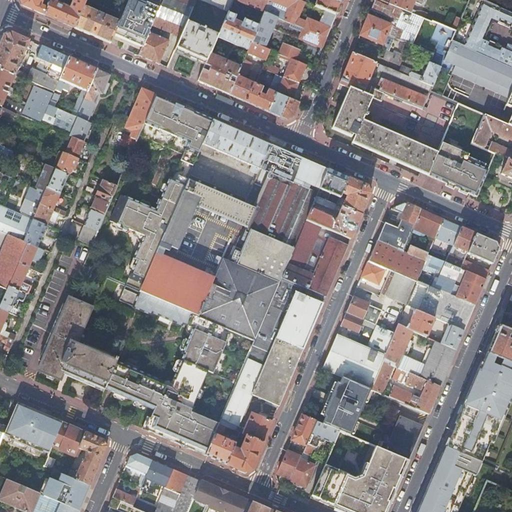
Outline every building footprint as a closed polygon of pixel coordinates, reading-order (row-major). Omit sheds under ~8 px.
[(42,14),(47,0),(20,0),(22,6),(42,14)] [(82,10),(58,0),(47,0),(42,14),(72,27),(75,28),(82,10)] [(58,0),(82,10),(84,6),(86,0),(85,0),(58,0)] [(128,0),(123,14),(119,21),(120,22),(114,36),(128,41),(142,47),(148,33),(162,0),(128,0)] [(163,0),(153,26),(180,37),(187,22),(196,0),(163,0)] [(200,0),(229,12),(233,0),(200,0)] [(235,0),(265,12),(269,0),(235,0)] [(269,0),(265,12),(264,12),(326,38),(335,18),(336,15),(325,11),(321,23),(308,18),(307,21),(298,17),(305,2),(299,0),(269,0)] [(341,4),(342,0),(316,0),(316,2),(310,0),(299,0),(305,2),(325,11),(336,15),(341,4)] [(398,27),(404,29),(412,13),(389,3),(382,1),(380,0),(374,0),(370,10),(394,19),(393,23),(398,26),(398,27)] [(412,13),(415,14),(416,11),(412,9),(416,2),(424,5),(426,0),(425,0),(390,0),(389,3),(412,13)] [(511,13),(495,6),(484,1),(464,46),(511,67),(511,45),(508,50),(503,48),(486,41),(483,39),(484,36),(490,23),(491,20),(495,21),(511,28),(511,13)] [(111,44),(114,36),(120,22),(119,21),(84,6),(82,10),(75,28),(92,35),(111,44)] [(264,12),(258,26),(251,42),(265,48),(274,28),(322,48),(324,43),(326,38),(264,12)] [(405,43),(412,45),(424,18),(415,14),(412,13),(404,29),(400,40),(401,41),(405,43)] [(228,14),(218,35),(217,38),(248,50),(251,42),(258,26),(244,20),(242,25),(234,21),(235,17),(228,14)] [(368,15),(364,25),(388,35),(392,25),(379,20),(368,15)] [(187,22),(180,37),(175,50),(202,62),(205,64),(210,54),(217,38),(218,35),(187,22)] [(388,35),(390,36),(394,38),(400,40),(404,29),(398,27),(398,26),(393,23),(392,25),(388,35)] [(364,25),(360,36),(371,41),(383,46),(387,38),(389,39),(390,36),(388,35),(364,25)] [(55,90),(69,58),(56,53),(42,46),(36,59),(41,61),(52,66),(48,75),(37,71),(32,69),(29,76),(23,74),(16,71),(18,67),(20,68),(21,64),(19,63),(29,41),(11,33),(4,36),(0,44),(0,69),(15,76),(54,93),(55,90)] [(169,41),(148,33),(142,47),(139,56),(159,64),(164,54),(169,41)] [(251,42),(248,50),(247,52),(266,60),(267,58),(270,50),(265,48),(251,42)] [(511,67),(464,46),(454,42),(446,61),(457,66),(454,74),(509,98),(506,105),(511,107),(511,120),(510,126),(511,127),(511,67)] [(511,45),(505,42),(503,48),(508,50),(511,45)] [(278,54),(281,55),(299,62),(303,52),(283,44),(278,54)] [(341,80),(340,84),(349,88),(368,95),(372,87),(372,88),(373,85),(372,84),(370,87),(367,85),(377,63),(352,53),(346,68),(341,80)] [(210,54),(205,64),(205,65),(209,67),(208,72),(203,70),(198,81),(214,88),(229,95),(241,67),(210,54)] [(290,62),(283,77),(299,83),(302,75),(306,65),(299,62),(281,55),(280,57),(290,62)] [(52,124),(70,132),(97,70),(83,64),(69,58),(55,90),(61,93),(62,90),(67,91),(70,85),(83,90),(82,91),(71,115),(55,108),(56,104),(51,101),(43,120),(52,124)] [(244,60),(241,67),(229,95),(241,100),(257,107),(268,112),(277,93),(269,90),(268,90),(266,95),(261,93),(263,87),(256,84),(253,82),(257,74),(251,71),(250,74),(249,78),(248,80),(242,78),(242,76),(247,74),(251,63),(244,60)] [(41,61),(37,71),(48,75),(52,66),(41,61)] [(410,77),(433,86),(437,77),(441,68),(440,67),(429,62),(423,77),(412,73),(410,77)] [(279,70),(265,64),(263,68),(276,74),(277,74),(279,70)] [(0,106),(1,107),(21,115),(24,108),(5,100),(9,90),(12,91),(13,89),(10,87),(15,76),(0,69),(0,106)] [(72,138),(84,143),(92,123),(89,122),(85,120),(92,105),(97,93),(101,94),(102,95),(103,93),(105,94),(107,89),(105,88),(110,76),(97,70),(70,132),(69,136),(68,136),(72,138)] [(269,90),(277,93),(288,98),(292,100),(295,91),(299,83),(283,77),(277,74),(276,74),(269,90)] [(383,82),(379,90),(384,93),(423,109),(427,100),(383,82)] [(368,95),(349,88),(346,95),(340,111),(332,128),(352,137),(353,135),(356,136),(353,143),(380,155),(400,163),(429,176),(438,153),(410,141),(362,120),(371,98),(380,101),(384,93),(379,90),(372,88),(372,87),(368,95)] [(139,134),(145,121),(156,95),(143,90),(134,110),(126,128),(139,134)] [(85,120),(89,122),(101,94),(97,93),(92,105),(85,120)] [(277,93),(268,112),(278,116),(281,117),(288,98),(277,93)] [(159,143),(163,145),(173,149),(178,151),(184,154),(181,160),(175,174),(178,175),(188,179),(190,174),(195,163),(201,149),(202,145),(213,120),(202,116),(191,111),(178,105),(167,100),(156,95),(145,121),(139,134),(136,141),(135,145),(139,146),(142,154),(156,148),(159,143)] [(292,100),(288,98),(281,117),(286,120),(294,117),(298,106),(299,103),(292,100)] [(511,127),(510,126),(485,115),(473,144),(495,154),(501,156),(508,159),(511,160),(511,149),(511,150),(492,142),(490,147),(484,145),(490,130),(511,138),(511,127)] [(258,175),(260,168),(270,145),(241,133),(213,120),(202,145),(201,149),(211,154),(213,149),(251,165),(248,171),(257,175),(258,175)] [(66,135),(69,136),(70,132),(52,124),(50,128),(66,135)] [(120,144),(132,150),(135,145),(136,141),(124,135),(120,144)] [(80,150),(84,143),(72,138),(65,154),(77,159),(80,150)] [(468,157),(469,155),(462,151),(450,147),(442,143),(438,153),(429,176),(455,187),(477,196),(490,167),(468,157)] [(0,160),(8,164),(13,151),(5,148),(0,145),(0,160)] [(185,185),(183,190),(140,291),(180,308),(225,327),(256,340),(259,332),(282,278),(307,221),(317,196),(318,195),(319,191),(320,189),(328,170),(316,164),(283,151),(270,145),(260,168),(271,173),(256,209),(245,204),(247,199),(190,174),(188,179),(185,185)] [(74,169),(78,159),(77,159),(65,154),(64,153),(57,170),(66,174),(69,175),(70,171),(72,168),(74,169)] [(511,160),(508,159),(501,174),(511,179),(511,160)] [(195,163),(190,174),(247,199),(252,188),(195,163)] [(55,169),(52,168),(45,165),(36,188),(45,192),(47,187),(55,169)] [(66,174),(57,170),(55,169),(47,187),(58,192),(62,183),(66,174)] [(338,174),(328,170),(320,189),(340,198),(341,196),(342,194),(348,179),(338,174)] [(126,285),(140,291),(183,190),(185,185),(188,179),(178,175),(175,174),(173,180),(170,178),(166,186),(163,193),(161,199),(158,206),(156,210),(149,207),(140,203),(121,195),(109,221),(113,223),(120,226),(122,229),(128,232),(129,229),(134,232),(144,236),(142,243),(140,242),(133,259),(137,260),(132,271),(126,285)] [(100,181),(92,178),(88,189),(97,192),(100,181)] [(359,183),(348,179),(342,194),(350,197),(349,199),(348,198),(345,200),(342,207),(361,215),(368,200),(370,194),(369,192),(370,192),(370,191),(369,189),(369,188),(368,189),(367,187),(359,183)] [(97,196),(110,202),(117,186),(104,181),(100,189),(99,189),(99,190),(96,196),(97,196)] [(34,187),(31,186),(19,213),(33,219),(38,207),(39,205),(42,199),(45,192),(36,188),(34,187)] [(42,199),(39,205),(55,212),(58,204),(63,194),(58,192),(47,187),(45,192),(42,199)] [(91,210),(104,216),(110,202),(97,196),(94,203),(91,210)] [(321,198),(317,196),(307,221),(322,227),(351,239),(353,234),(361,215),(342,207),(336,221),(315,211),(321,198)] [(385,223),(377,240),(402,251),(405,245),(412,228),(420,209),(414,207),(408,204),(407,205),(404,203),(394,208),(393,210),(399,213),(404,215),(400,223),(397,228),(385,223)] [(33,219),(19,213),(0,205),(0,231),(24,242),(33,219)] [(33,219),(47,225),(51,215),(52,213),(58,216),(59,214),(57,213),(55,212),(39,205),(38,207),(33,219)] [(420,209),(412,228),(435,238),(443,219),(439,218),(420,209)] [(88,219),(85,225),(98,231),(104,216),(91,210),(90,210),(87,217),(87,218),(88,219)] [(47,230),(49,226),(47,225),(33,219),(24,242),(28,243),(41,249),(42,249),(43,246),(39,244),(45,230),(45,229),(47,230)] [(435,238),(453,246),(462,227),(458,226),(443,219),(435,238)] [(307,221),(282,278),(298,285),(326,297),(329,289),(348,246),(329,238),(322,255),(313,252),(311,256),(320,260),(316,269),(314,268),(311,274),(303,270),(322,227),(307,221)] [(120,226),(113,223),(111,227),(120,231),(121,230),(122,229),(120,226)] [(98,231),(85,225),(79,239),(92,245),(98,231)] [(453,246),(446,262),(461,268),(464,260),(453,255),(455,250),(464,254),(465,251),(468,253),(476,234),(472,232),(462,227),(453,246)] [(28,243),(24,242),(0,231),(0,246),(3,248),(0,255),(0,286),(7,290),(9,286),(19,263),(28,243)] [(144,236),(134,232),(133,235),(133,236),(137,238),(139,242),(140,242),(142,243),(144,236)] [(487,239),(476,234),(468,253),(467,254),(492,265),(493,263),(498,250),(495,242),(487,239)] [(42,249),(51,252),(56,242),(46,238),(43,246),(42,249)] [(391,271),(417,282),(418,280),(422,271),(425,262),(402,251),(377,240),(370,257),(368,262),(386,269),(391,271)] [(40,252),(41,249),(28,243),(19,263),(28,267),(30,263),(36,250),(40,252)] [(402,251),(425,262),(429,254),(433,244),(430,243),(425,252),(410,246),(409,247),(405,245),(402,251)] [(485,283),(486,279),(461,268),(446,262),(429,254),(425,262),(422,271),(438,278),(434,287),(450,294),(457,296),(475,304),(485,283)] [(461,268),(486,279),(490,271),(464,260),(461,268)] [(368,262),(361,278),(364,279),(363,281),(366,282),(367,280),(379,285),(386,269),(368,262)] [(23,292),(26,293),(27,290),(24,289),(24,290),(20,288),(24,278),(26,279),(27,277),(28,275),(26,274),(28,267),(19,263),(9,286),(23,292)] [(40,280),(42,274),(28,267),(26,274),(28,275),(40,280)] [(391,271),(381,296),(397,303),(406,307),(417,282),(391,271)] [(282,278),(259,332),(276,339),(295,292),(298,285),(282,278)] [(406,307),(415,310),(434,319),(448,325),(464,332),(470,317),(475,304),(457,296),(450,294),(434,287),(418,280),(417,282),(406,307)] [(174,323),(180,308),(140,291),(126,285),(119,301),(133,307),(132,308),(151,316),(152,313),(174,323)] [(298,285),(295,292),(323,304),(326,297),(298,285)] [(0,308),(9,313),(13,315),(16,308),(20,299),(24,301),(27,294),(26,293),(9,286),(7,290),(3,301),(0,307),(0,308)] [(295,292),(276,339),(303,350),(320,310),(323,304),(295,292)] [(347,312),(365,320),(376,325),(382,311),(369,305),(370,304),(361,300),(353,297),(347,312)] [(84,329),(93,307),(72,299),(40,371),(60,380),(64,372),(65,373),(68,374),(105,389),(108,382),(116,363),(117,362),(118,359),(115,358),(113,361),(77,345),(84,329)] [(395,308),(404,312),(406,307),(397,303),(395,308)] [(0,339),(12,345),(16,336),(5,332),(6,329),(7,327),(4,325),(9,313),(0,308),(0,339)] [(216,433),(219,424),(193,412),(191,411),(193,406),(197,397),(201,389),(208,370),(214,373),(227,342),(220,339),(225,327),(180,308),(174,323),(186,328),(191,330),(190,334),(187,340),(182,351),(182,354),(183,354),(180,361),(175,373),(171,382),(169,387),(158,382),(159,380),(150,377),(139,403),(142,405),(154,410),(150,418),(146,426),(149,427),(147,431),(175,443),(205,456),(214,435),(216,433)] [(436,341),(456,350),(462,335),(464,332),(448,325),(441,340),(428,334),(434,319),(415,310),(413,316),(413,319),(412,322),(410,323),(407,329),(413,331),(436,341)] [(342,323),(341,326),(359,334),(365,320),(347,312),(342,323)] [(502,317),(498,326),(511,331),(511,317),(511,320),(502,317)] [(397,368),(440,387),(444,377),(456,350),(436,341),(425,366),(403,356),(413,331),(407,329),(398,325),(395,333),(385,355),(383,362),(394,366),(397,368)] [(369,348),(385,355),(395,333),(379,326),(369,348)] [(492,340),(487,353),(510,363),(511,357),(511,340),(511,341),(507,339),(511,331),(498,326),(492,340)] [(259,332),(256,340),(219,424),(224,426),(226,427),(233,430),(236,431),(238,426),(252,395),(279,407),(303,350),(276,339),(259,332)] [(337,335),(330,351),(322,369),(325,370),(342,377),(370,389),(371,389),(383,362),(385,355),(369,348),(337,335)] [(0,341),(5,344),(3,349),(9,352),(12,345),(0,339),(0,341)] [(180,351),(182,351),(187,340),(185,339),(183,340),(179,348),(180,351)] [(511,389),(511,364),(487,353),(473,385),(432,481),(418,511),(456,511),(472,474),(475,475),(511,389)] [(139,403),(150,377),(138,371),(140,366),(125,360),(123,365),(117,362),(116,363),(108,382),(105,389),(110,391),(114,393),(125,398),(134,401),(139,403)] [(371,389),(382,394),(394,366),(383,362),(371,389)] [(440,387),(397,368),(392,378),(423,391),(419,399),(413,396),(409,406),(428,414),(434,400),(440,387)] [(369,390),(370,389),(342,377),(339,384),(337,383),(332,396),(328,404),(323,416),(325,417),(323,424),(340,431),(350,435),(351,434),(355,423),(356,421),(359,415),(364,401),(369,390)] [(320,414),(323,416),(328,404),(332,396),(337,383),(334,382),(330,392),(328,391),(326,396),(323,404),(324,404),(320,414)] [(409,406),(413,396),(413,395),(393,386),(389,397),(409,406)] [(10,437),(9,439),(42,453),(43,451),(49,454),(52,447),(63,422),(39,412),(26,407),(17,402),(6,428),(4,434),(10,437)] [(264,443),(272,422),(252,413),(244,431),(240,429),(238,432),(240,433),(244,434),(247,436),(264,443)] [(311,434),(317,421),(304,416),(303,415),(300,422),(288,448),(302,454),(303,453),(304,451),(308,440),(311,434)] [(147,416),(141,429),(147,431),(149,427),(146,426),(150,418),(147,416)] [(416,443),(423,425),(400,416),(388,444),(380,441),(377,447),(383,450),(385,451),(408,461),(416,443)] [(309,456),(314,444),(318,445),(321,438),(334,444),(340,431),(323,424),(317,421),(311,434),(308,440),(304,451),(303,453),(309,456)] [(78,448),(86,432),(82,430),(63,422),(52,447),(76,457),(77,458),(78,454),(79,454),(81,450),(78,448)] [(224,426),(219,424),(216,433),(219,434),(221,430),(222,430),(224,426)] [(68,477),(90,487),(107,446),(104,440),(96,436),(86,432),(78,448),(81,450),(86,452),(77,473),(71,470),(68,477)] [(239,444),(244,434),(240,433),(238,438),(236,443),(239,444)] [(223,463),(226,465),(234,448),(236,443),(238,438),(235,437),(232,443),(230,442),(231,438),(222,435),(221,438),(214,435),(205,456),(223,463)] [(257,458),(264,443),(247,436),(240,450),(234,448),(226,465),(245,473),(252,470),(257,458)] [(385,511),(393,496),(398,483),(402,474),(408,461),(385,451),(383,450),(377,447),(376,447),(368,464),(363,477),(354,481),(347,478),(348,475),(338,471),(337,473),(324,467),(311,495),(345,509),(348,511),(347,511),(385,511)] [(300,460),(301,457),(287,451),(277,474),(284,477),(291,480),(300,460)] [(146,476),(153,461),(137,454),(130,457),(126,464),(144,471),(142,474),(146,476)] [(44,467),(52,470),(56,460),(48,457),(44,467)] [(291,480),(291,481),(306,488),(310,479),(315,466),(300,460),(291,480)] [(165,487),(173,469),(169,467),(153,461),(146,476),(145,479),(165,487)] [(354,477),(348,475),(347,478),(354,481),(363,477),(368,464),(366,463),(360,475),(354,477)] [(144,471),(126,464),(125,468),(132,471),(139,474),(142,474),(144,471)] [(338,471),(325,465),(324,467),(337,473),(338,471)] [(154,511),(187,511),(193,499),(201,481),(196,479),(173,469),(165,487),(165,488),(179,494),(176,502),(177,502),(174,510),(158,503),(156,509),(154,511)] [(84,499),(90,487),(68,477),(58,472),(51,488),(49,487),(45,496),(80,511),(84,499)] [(141,488),(145,479),(146,476),(142,474),(137,487),(141,488)] [(0,494),(0,501),(25,511),(79,511),(80,511),(45,496),(25,488),(22,494),(22,493),(21,492),(20,492),(19,492),(18,492),(21,486),(6,479),(0,494)] [(201,481),(193,499),(203,503),(205,498),(211,501),(208,507),(220,511),(224,511),(226,507),(233,510),(231,511),(241,511),(247,500),(224,491),(201,481)] [(130,497),(136,499),(141,488),(137,487),(135,486),(130,497)] [(161,496),(176,502),(179,494),(165,488),(161,496)] [(115,490),(112,498),(133,507),(136,500),(136,499),(130,497),(123,494),(115,490)] [(345,509),(311,495),(310,498),(343,511),(347,511),(348,511),(345,509)] [(161,496),(158,503),(174,510),(177,502),(176,502),(161,496)] [(145,511),(133,507),(112,498),(110,503),(108,507),(119,511),(145,511)] [(205,498),(203,503),(202,504),(208,507),(211,501),(205,498)] [(133,507),(145,511),(154,511),(156,509),(136,500),(133,507)] [(250,502),(247,500),(241,511),(248,511),(253,503),(250,502)] [(273,511),(253,503),(248,511),(273,511)]
